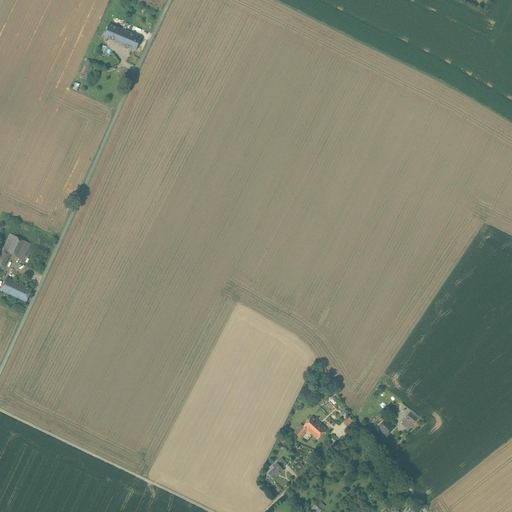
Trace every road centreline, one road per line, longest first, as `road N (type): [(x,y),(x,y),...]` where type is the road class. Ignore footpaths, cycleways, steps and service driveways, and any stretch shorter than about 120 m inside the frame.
road 1 (residential): [(171,0),(0,372)]
road 2 (unclassified): [(0,409),(214,511)]
road 3 (unclassified): [(265,511),(345,437),(367,430),(428,511)]
